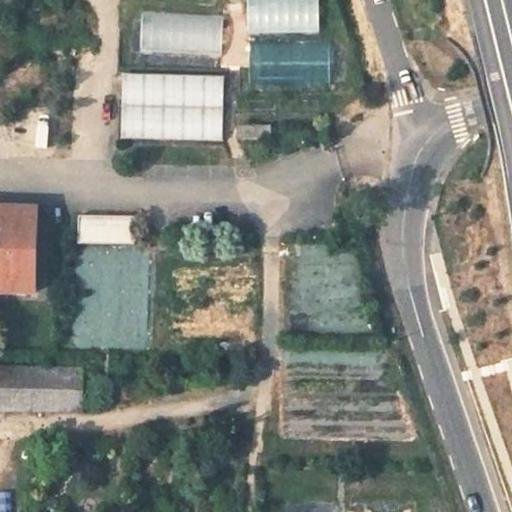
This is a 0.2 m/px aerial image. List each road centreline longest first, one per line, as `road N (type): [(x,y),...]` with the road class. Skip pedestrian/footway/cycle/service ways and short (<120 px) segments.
road 1 (residential): [(415,151),(398,210),(403,265),(486,511)]
road 2 (residential): [(372,0),(415,151)]
